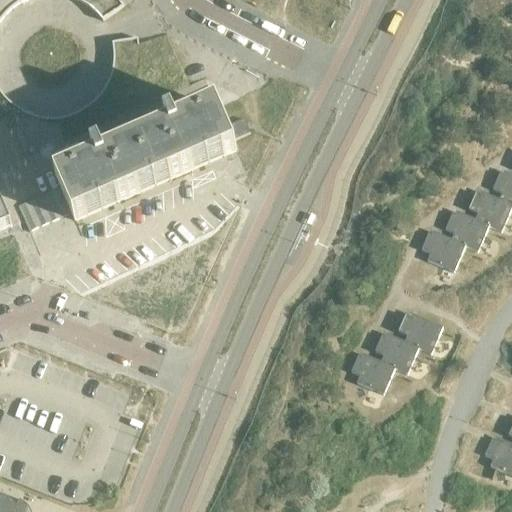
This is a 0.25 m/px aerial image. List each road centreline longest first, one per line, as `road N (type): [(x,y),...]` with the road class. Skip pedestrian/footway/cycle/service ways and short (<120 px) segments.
road 1 (secondary): [(342,78),(201,378)]
road 2 (secondary): [(223,388),(361,87)]
road 3 (residential): [(201,378),(33,313),(0,326)]
road 4 (residential): [(342,78),(187,0)]
road 5 (secondary): [(201,378),(147,511)]
road 6 (secondary): [(173,511),(223,388)]
